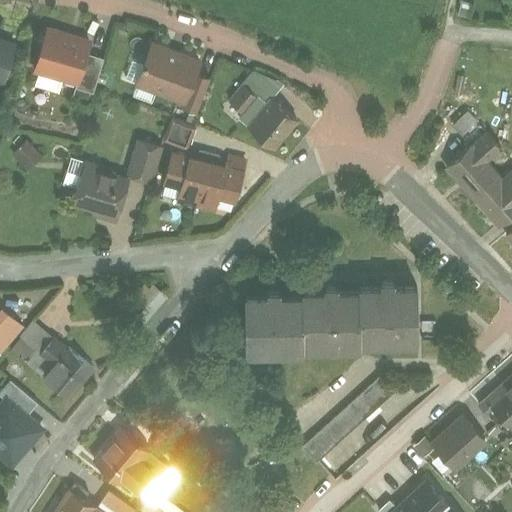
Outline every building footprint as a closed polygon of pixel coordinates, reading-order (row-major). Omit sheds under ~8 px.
[(48,24),(34,70),(42,72),(60,78),(76,82),(79,83),(83,70),(93,38),(48,24)] [(19,40),(0,34),(0,77),(7,79),(19,40)] [(136,83),(135,85),(183,104),(185,105),(196,78),(202,61),(152,42),(144,61),(136,83)] [(136,83),(144,61),(130,56),(122,77),(136,83)] [(472,65),(463,63),(459,85),(468,87),(472,65)] [(98,74),(83,70),(79,83),(79,84),(88,87),(94,89),(98,74)] [(273,97),(284,84),(282,82),(254,71),(244,83),(258,95),(243,113),(239,118),(249,126),(273,97)] [(60,78),(42,72),(40,80),(58,85),(60,78)] [(210,83),(196,78),(185,105),(183,104),(182,107),(198,114),(210,83)] [(85,95),(88,87),(79,84),(79,83),(76,82),(73,91),(85,95)] [(258,95),(244,83),(228,101),(243,113),(258,95)] [(36,101),(23,93),(14,106),(27,115),(36,101)] [(459,110),(470,122),(485,108),(474,96),(459,110)] [(299,119),(273,97),(249,126),(275,148),(299,119)] [(189,151),(199,127),(173,116),(163,140),(189,151)] [(511,137),(495,118),(452,155),(504,215),(511,207),(511,159),(510,162),(499,149),(511,138),(511,137)] [(26,138),(13,153),(29,167),(42,152),(26,138)] [(165,147),(140,138),(129,170),(154,179),(165,147)] [(234,164),(191,152),(190,155),(174,150),(164,183),(180,188),(177,201),(219,213),(223,200),(239,204),(247,175),(232,171),(234,164)] [(79,190),(87,165),(88,162),(73,157),(63,185),(79,190)] [(79,190),(76,197),(97,204),(94,212),(120,221),(134,180),(87,165),(79,190)] [(371,275),(371,329),(430,328),(430,270),(371,271),(371,275)] [(315,281),(315,335),(371,335),(371,329),(371,275),(315,275),(315,281)] [(315,281),(255,281),(255,340),(315,339),(315,335),(315,281)] [(61,333),(81,311),(61,292),(41,314),(61,333)] [(1,310),(0,311),(0,353),(22,327),(1,310)] [(32,320),(19,336),(40,354),(53,338),(32,320)] [(53,338),(40,354),(52,364),(40,378),(63,398),(88,369),(53,338)] [(324,448),(403,377),(388,360),(310,432),(324,448)] [(511,364),(484,390),(495,401),(502,395),(511,406),(511,364)] [(0,393),(0,396),(4,400),(25,417),(36,405),(9,382),(0,393)] [(470,398),(439,427),(465,455),(496,426),(470,398)] [(4,400),(0,404),(0,457),(12,467),(42,431),(25,417),(4,400)] [(511,412),(502,421),(510,431),(511,429),(511,412)] [(118,424),(89,459),(118,483),(123,477),(139,490),(151,476),(156,470),(139,456),(147,447),(118,424)] [(427,435),(416,445),(425,456),(436,447),(427,435)] [(167,488),(151,476),(139,490),(137,493),(152,506),(154,503),(161,495),(167,488)] [(458,511),(427,478),(390,511),(458,511)] [(70,481),(66,488),(85,500),(89,493),(70,481)] [(66,488),(50,511),(103,511),(85,500),(66,488)] [(161,495),(154,503),(164,511),(170,503),(161,495)] [(181,511),(170,503),(164,511),(163,511),(181,511)]
